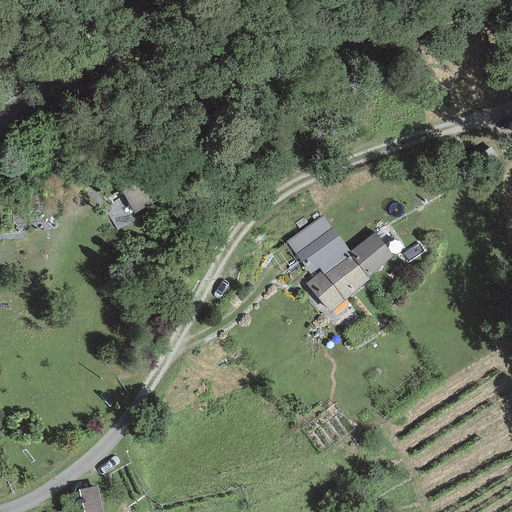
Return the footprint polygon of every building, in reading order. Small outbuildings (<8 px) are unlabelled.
[(131,157),(110,171),(136,213),(157,200),(131,157)] [(348,254),(350,252),(322,215),(286,242),(310,274),(319,268),(321,271),(324,275),(349,256),(348,254)] [(349,256),(368,278),(393,255),(374,233),(350,252),(348,254),(349,256)] [(305,284),(329,313),(369,280),(368,278),(349,256),(324,275),(321,271),(305,284)] [(106,511),(100,486),(81,490),(85,511),(106,511)]
